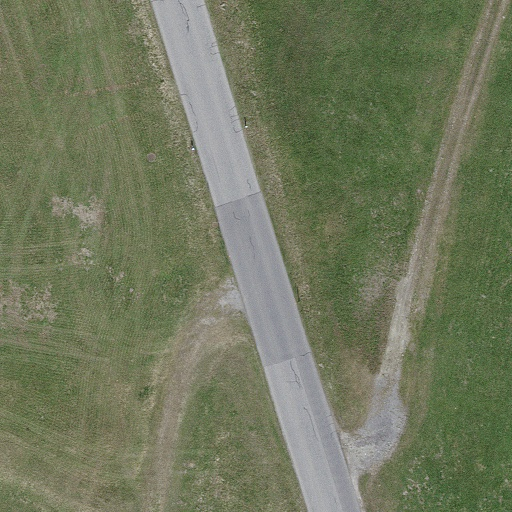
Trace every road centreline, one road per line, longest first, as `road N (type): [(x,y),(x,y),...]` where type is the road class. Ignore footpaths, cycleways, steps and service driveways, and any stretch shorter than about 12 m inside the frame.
road 1 (tertiary): [(324,511),(175,0)]
road 2 (track): [(313,472),(382,441),(495,0)]
road 3 (track): [(261,295),(203,325),(173,410),(159,511)]
